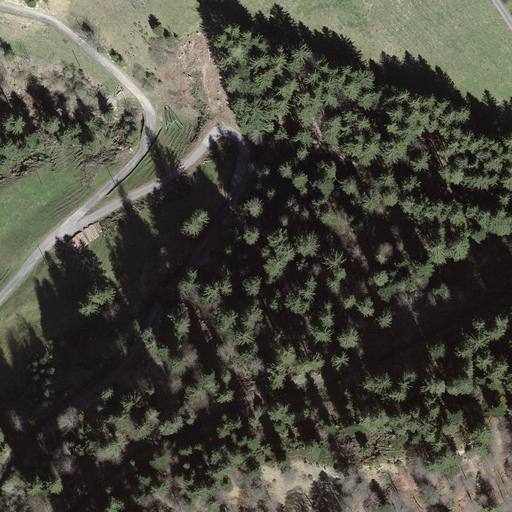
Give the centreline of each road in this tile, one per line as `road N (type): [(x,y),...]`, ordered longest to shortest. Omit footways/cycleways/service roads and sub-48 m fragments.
road 1 (track): [(0,476),(33,434),(130,354),(225,204),(244,148),(235,135),(217,132),(171,177),(70,223),(136,160),(149,138),(150,113),(72,34),(0,6)]
road 2 (track): [(371,361),(146,443),(69,511)]
road 3 (track): [(511,286),(371,361)]
